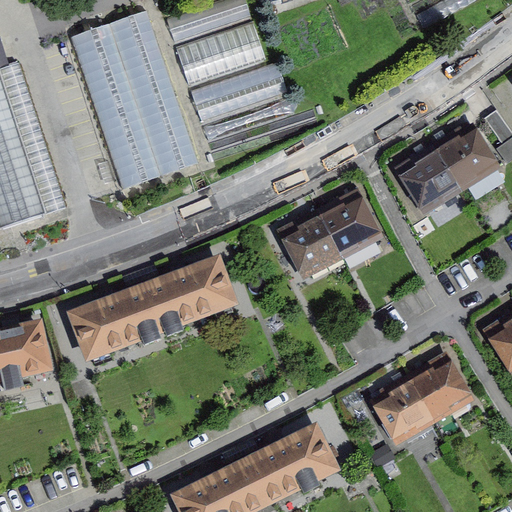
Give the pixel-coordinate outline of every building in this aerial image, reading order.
[(246,7),(170,33),(208,145),(296,115),(278,63),(267,67),(246,7)] [(148,14),(72,40),(125,193),(201,167),(148,14)] [(0,72),(0,228),(46,214),(0,72)] [(511,130),(497,109),(484,119),(503,145),(511,138),(511,130)] [(446,137),(433,145),(460,188),(493,167),(470,130),(463,135),(460,129),(446,137)] [(417,156),(400,166),(427,208),(460,188),(433,145),(417,156)] [(335,201),(318,210),(341,255),(376,237),(353,192),(335,201)] [(300,219),(283,228),(306,273),(341,255),(318,210),(300,219)] [(181,274),(145,288),(161,330),(233,303),(217,261),(181,274)] [(109,301),(72,315),(88,357),(161,330),(145,288),(109,301)] [(511,323),(489,337),(511,376),(511,323)] [(0,369),(2,378),(5,390),(23,386),(20,374),(47,368),(37,325),(0,333),(0,369)] [(452,363),(412,386),(438,430),(478,408),(452,363)] [(412,386),(373,409),(398,453),(438,430),(412,386)] [(318,429),(245,464),(268,511),(341,475),(318,429)] [(245,464),(171,500),(176,511),(266,511),(268,511),(245,464)]
